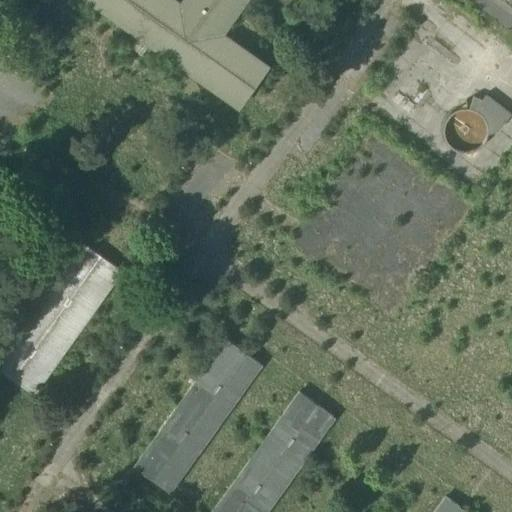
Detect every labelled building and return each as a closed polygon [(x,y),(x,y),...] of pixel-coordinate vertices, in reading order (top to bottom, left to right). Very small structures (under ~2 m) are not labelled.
[(86,0),(238,107),(267,65),(220,32),(242,0),(86,0)] [(486,138),(488,129),(486,120),(481,113),(473,108),(464,106),(455,108),(448,113),(443,121),(441,130),(443,139),(448,146),(456,151),(465,153),(473,151),(481,146),(486,138)] [(78,241),(0,348),(0,371),(32,394),(120,272),(78,241)] [(226,338),(134,466),(168,490),(260,362),(226,338)] [(299,391),(211,511),(263,511),(333,415),(299,391)] [(468,511),(445,495),(432,511),(468,511)]
